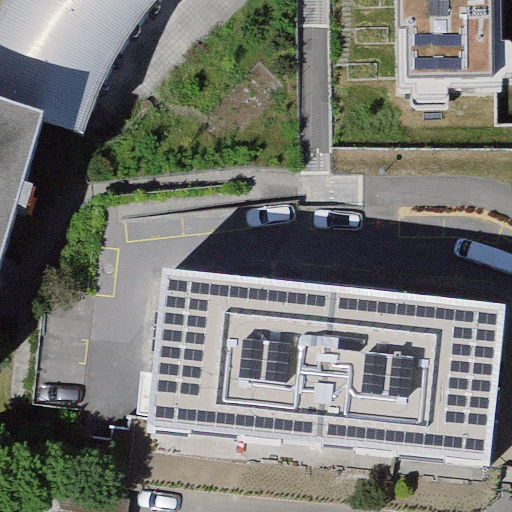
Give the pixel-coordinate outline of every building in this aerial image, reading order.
[(28,0),(0,62),(0,80),(101,132),(128,70),(158,19),(175,0),(28,0)] [(511,0),(378,0),(378,104),(511,103),(511,0)] [(0,310),(60,116),(0,97),(0,310)] [(143,430),(324,449),(341,297),(160,278),(143,430)] [(341,297),(324,449),(492,467),(508,315),(341,297)] [(129,511),(132,497),(62,487),(58,511),(129,511)]
